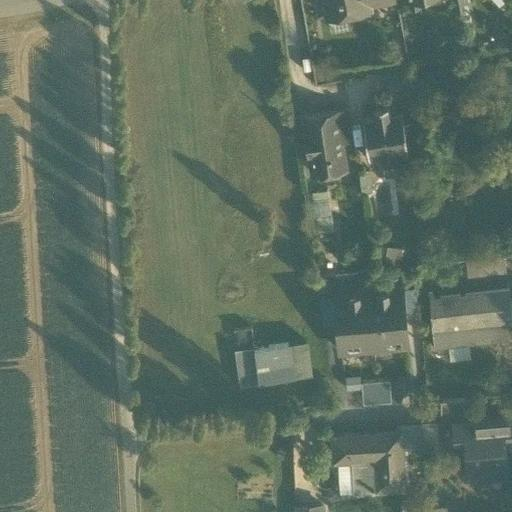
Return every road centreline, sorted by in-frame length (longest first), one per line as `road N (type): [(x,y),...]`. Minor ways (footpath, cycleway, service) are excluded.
road 1 (track): [(129,431),(105,0)]
road 2 (residential): [(414,410),(129,431)]
